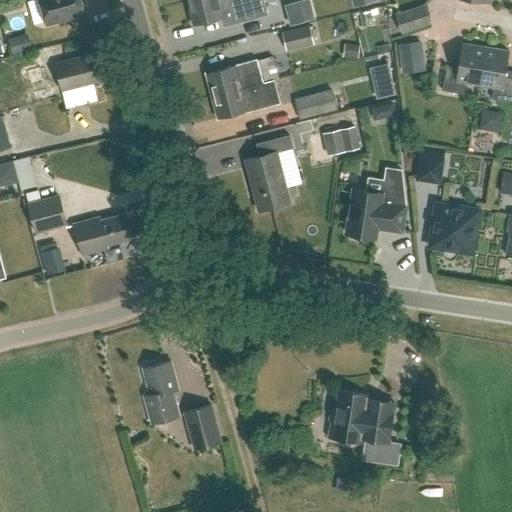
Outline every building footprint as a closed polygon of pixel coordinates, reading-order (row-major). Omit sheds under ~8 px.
[(39,0),(46,24),(85,13),(81,0),(39,0)] [(192,0),(187,1),(192,19),(195,18),(196,24),(221,17),(223,25),(267,13),(263,0),(192,0)] [(287,9),(291,24),(314,18),(310,3),(287,9)] [(396,16),(402,33),(430,24),(425,6),(396,16)] [(306,25),(282,31),(286,47),(309,41),(306,25)] [(24,35),(9,39),(13,53),(28,48),(24,35)] [(401,62),(425,59),(423,42),(399,45),(401,62)] [(486,48),(462,44),(458,69),(446,67),(442,91),(463,95),(465,84),(479,86),(486,48)] [(349,45),(348,56),(357,58),(358,46),(349,45)] [(479,86),(493,88),(491,99),(511,102),(511,71),(506,71),(509,52),(486,48),(479,86)] [(111,80),(110,75),(104,52),(56,64),(63,92),(111,80)] [(210,77),(208,77),(212,95),(242,87),(273,80),(279,79),(273,56),(258,60),(257,58),(209,71),(210,77)] [(393,79),(375,83),(379,98),(397,94),(393,79)] [(212,95),(217,112),(219,111),(221,117),(279,102),(273,80),(242,87),(212,95)] [(334,89),(296,99),(301,119),(339,109),(334,89)] [(394,102),(383,105),(386,117),(396,115),(394,102)] [(0,116),(0,150),(12,147),(4,116),(0,116)] [(357,126),(324,133),(329,155),(362,148),(357,126)] [(289,203),(277,152),(293,148),(290,135),(256,144),(259,156),(246,160),(259,210),(289,203)] [(38,187),(34,157),(18,159),(22,189),(38,187)] [(421,157),(417,179),(439,183),(442,161),(421,157)] [(13,163),(0,166),(0,182),(1,185),(17,181),(13,163)] [(375,238),(376,228),(401,232),(405,206),(402,169),(386,167),(384,179),(368,177),(366,191),(353,189),(347,234),(349,234),(352,238),(361,239),(364,237),(375,238)] [(37,233),(70,224),(62,194),(29,203),(37,233)] [(436,203),(429,247),(472,254),(479,210),(436,203)] [(106,245),(131,239),(125,213),(99,220),(98,216),(73,222),(82,255),(107,249),(106,245)] [(46,266),(59,266),(59,251),(46,251),(46,266)] [(178,388),(170,361),(142,369),(149,396),(142,397),(150,424),(178,416),(173,398),(170,399),(168,391),(178,388)] [(388,442),(394,403),(367,398),(367,394),(339,390),(336,407),(333,407),(331,420),(337,421),(334,438),(360,442),(360,438),(388,442)] [(185,411),(195,450),(224,442),(214,403),(185,411)]
